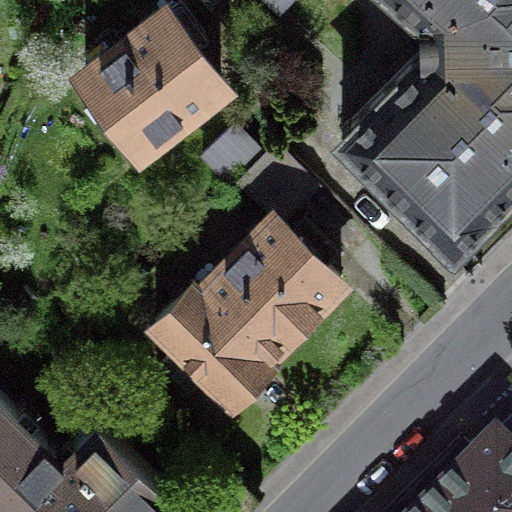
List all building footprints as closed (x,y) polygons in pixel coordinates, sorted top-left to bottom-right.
[(129,0),(144,19),(84,65),(140,139),(222,76),(194,40),(200,35),(206,30),(182,0),(174,0),(168,5),(167,4),(173,0),(129,0)] [(291,0),(266,0),(280,12),(291,0)] [(349,119),(339,129),(439,229),(451,242),(452,241),(453,242),(492,203),(491,203),(511,181),(511,0),(406,0),(423,15),(424,45),(349,120),(349,119)] [(245,117),(210,152),(234,176),(270,142),(259,131),(245,117)] [(309,201),(324,186),(277,138),(245,170),(292,218),(309,201)] [(193,277),(154,317),(179,341),(179,342),(179,343),(167,355),(166,355),(164,357),(166,360),(167,360),(188,380),(187,381),(190,384),(193,381),(192,380),(205,367),(231,392),(270,353),(267,350),(342,275),(309,242),(274,207),(199,283),(193,277)] [(0,511),(145,511),(165,493),(170,497),(176,490),(98,412),(61,449),(0,387),(0,507),(2,509),(0,511)] [(511,511),(511,469),(495,452),(459,488),(460,489),(436,511),(511,511)]
